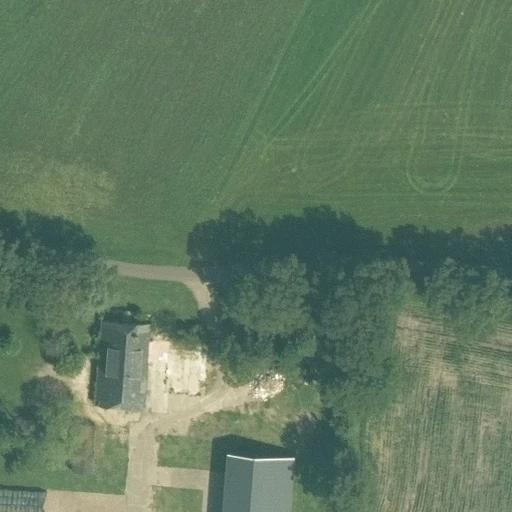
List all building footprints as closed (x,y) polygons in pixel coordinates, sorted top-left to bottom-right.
[(148,408),(151,362),(144,362),(145,339),(136,338),(137,319),(108,316),(102,405),(148,408)] [(297,330),(293,361),(321,365),(325,334),(297,330)] [(171,395),(213,393),(211,350),(175,351),(176,365),(170,365),(171,395)] [(171,416),(170,363),(151,363),(151,416),(171,416)] [(92,474),(95,425),(73,424),(72,435),(63,435),(61,457),(71,457),(70,473),(92,474)] [(225,452),(219,511),(287,511),(292,457),(225,452)]
